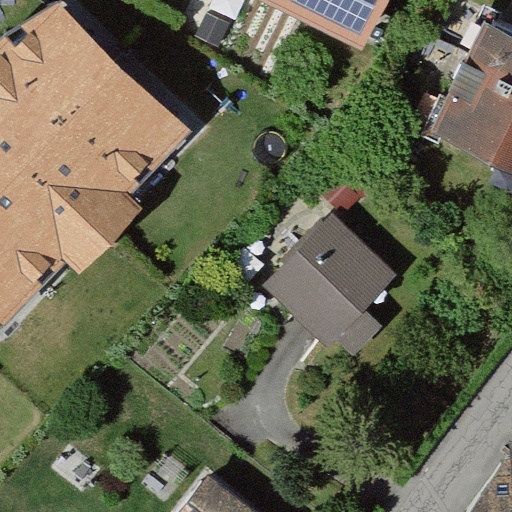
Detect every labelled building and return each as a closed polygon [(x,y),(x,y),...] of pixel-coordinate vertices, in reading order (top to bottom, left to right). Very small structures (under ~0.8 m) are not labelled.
[(192,134),(53,0),(45,0),(0,46),(0,317),(7,324),(192,134)] [(267,0),(361,46),(383,0),(267,0)] [(511,24),(480,9),(425,121),(511,163),(511,24)] [(327,208),(259,278),(331,347),(399,276),(327,208)] [(283,511),(230,476),(205,511),(283,511)]
